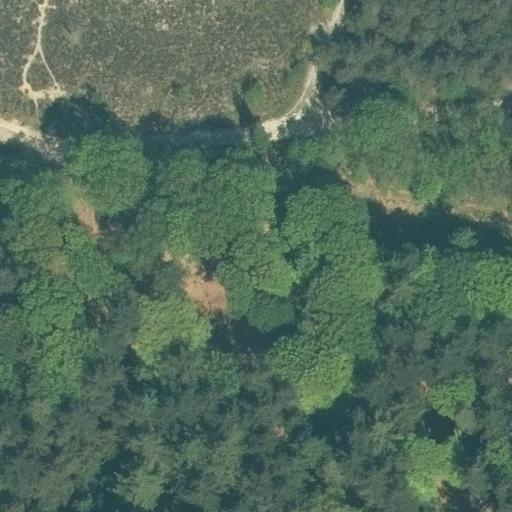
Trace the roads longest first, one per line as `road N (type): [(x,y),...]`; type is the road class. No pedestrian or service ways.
road 1 (track): [(511,109),(66,154),(0,132)]
road 2 (track): [(308,131),(311,82),(342,0)]
